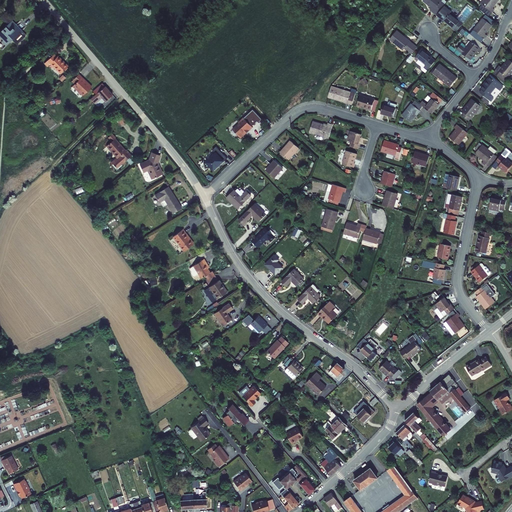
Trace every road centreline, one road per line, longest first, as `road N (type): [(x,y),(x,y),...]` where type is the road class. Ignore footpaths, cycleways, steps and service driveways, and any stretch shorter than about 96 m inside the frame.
road 1 (residential): [(204,197),(256,287),(396,405)]
road 2 (residential): [(44,0),(204,197)]
road 3 (residential): [(204,197),(300,109),(377,125)]
road 4 (residential): [(479,177),(457,282),(489,331)]
road 5 (residential): [(396,405),(489,331)]
